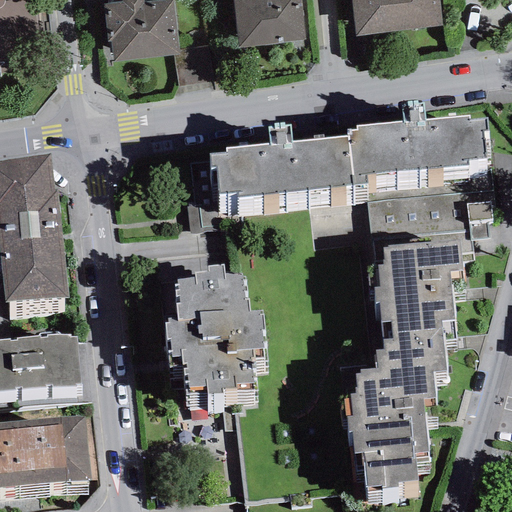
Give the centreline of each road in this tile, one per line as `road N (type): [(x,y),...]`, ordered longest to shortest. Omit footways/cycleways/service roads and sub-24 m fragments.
road 1 (residential): [(80,133),(117,511)]
road 2 (residential): [(80,133),(333,91)]
road 3 (residential): [(442,511),(511,264)]
road 4 (residential): [(333,91),(511,52)]
road 5 (residential): [(68,0),(80,133)]
